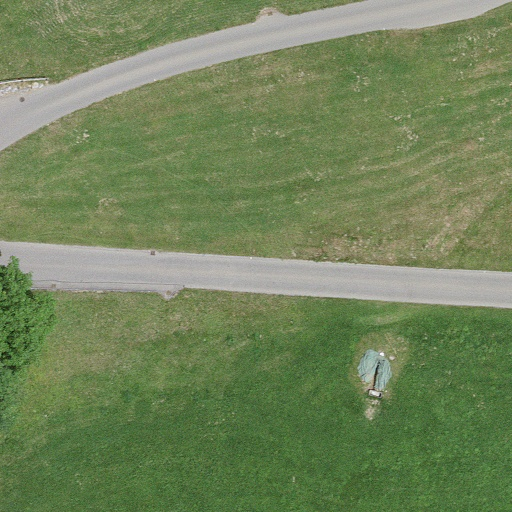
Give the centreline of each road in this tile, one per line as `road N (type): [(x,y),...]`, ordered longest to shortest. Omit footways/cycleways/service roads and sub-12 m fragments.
road 1 (unclassified): [(511,295),(0,265)]
road 2 (unclassified): [(461,0),(171,59),(0,125)]
